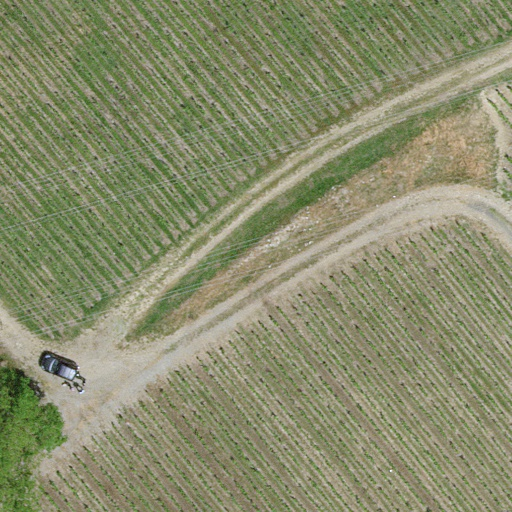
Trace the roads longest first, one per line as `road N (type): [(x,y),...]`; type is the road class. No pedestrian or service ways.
road 1 (track): [(511,60),(383,117),(271,190),(146,300),(86,369),(72,417),(0,328)]
road 2 (track): [(511,222),(485,206),(444,201),(336,245),(72,417),(0,491)]
